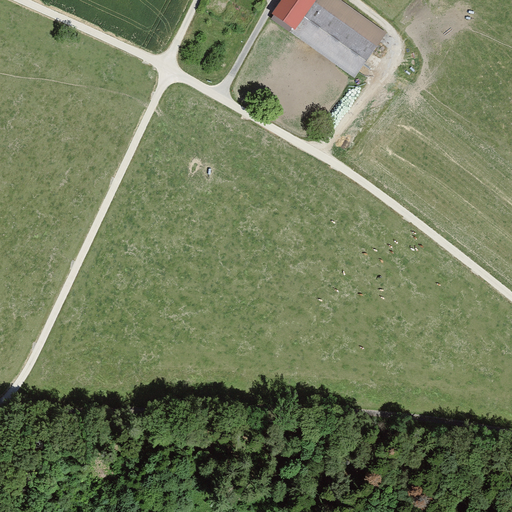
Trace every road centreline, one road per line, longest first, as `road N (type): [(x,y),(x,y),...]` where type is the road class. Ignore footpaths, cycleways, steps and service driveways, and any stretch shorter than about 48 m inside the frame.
road 1 (unclassified): [(0,412),(30,404),(316,403),(511,424)]
road 2 (unclassified): [(168,63),(337,164),(511,299)]
road 3 (unclassified): [(168,63),(21,387),(0,406)]
road 4 (unclassified): [(25,0),(168,63)]
